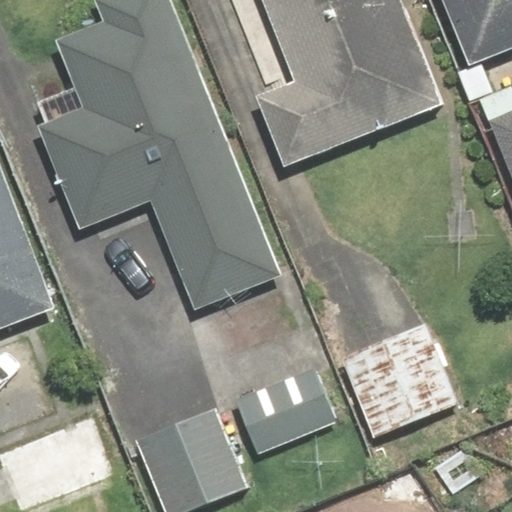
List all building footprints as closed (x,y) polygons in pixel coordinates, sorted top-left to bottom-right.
[(184,0),(109,0),(119,22),(65,44),(82,85),(35,103),(87,233),(161,204),(203,309),(294,273),(184,0)] [(408,0),(275,0),(306,79),(266,94),(294,166),(449,107),(408,0)] [(511,0),(453,0),(482,67),(511,54),(511,0)] [(511,116),(501,121),(511,148),(511,116)] [(0,140),(0,330),(67,303),(0,140)] [(435,325),(351,358),(381,436),(466,403),(435,325)] [(240,398),(264,456),(348,422),(325,364),(240,398)] [(101,398),(0,440),(0,468),(18,511),(49,511),(134,476),(101,398)] [(225,407),(145,441),(175,511),(189,511),(257,483),(225,407)] [(500,471),(480,440),(432,470),(452,501),(500,471)]
